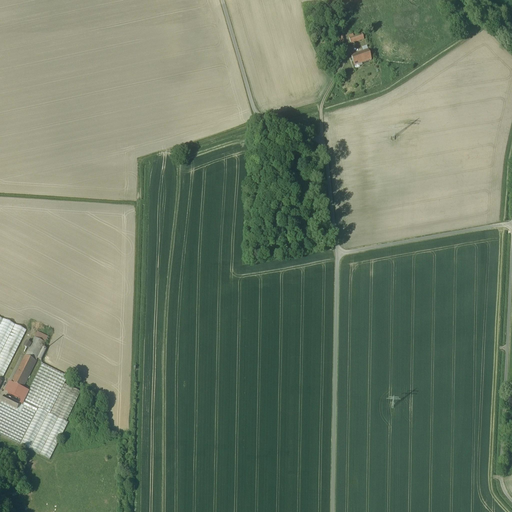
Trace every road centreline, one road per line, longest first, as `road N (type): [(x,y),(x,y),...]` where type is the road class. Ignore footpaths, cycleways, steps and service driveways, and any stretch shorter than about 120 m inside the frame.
road 1 (unclassified): [(332,253),(318,151),(249,109),(220,0)]
road 2 (unclassified): [(511,508),(498,493),(492,459),(505,224)]
road 3 (unclassified): [(326,511),(332,253)]
road 4 (unclassified): [(505,224),(332,253)]
